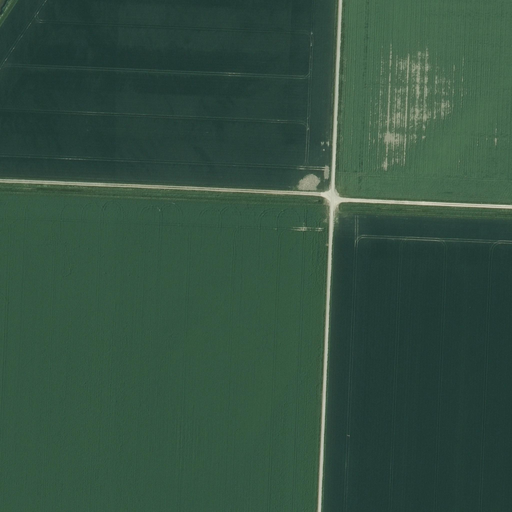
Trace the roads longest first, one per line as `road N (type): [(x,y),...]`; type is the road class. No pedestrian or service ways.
road 1 (track): [(0,181),(331,195)]
road 2 (unclassified): [(319,511),(331,199)]
road 3 (unclassified): [(331,199),(339,0)]
road 4 (unclassified): [(511,206),(331,199)]
